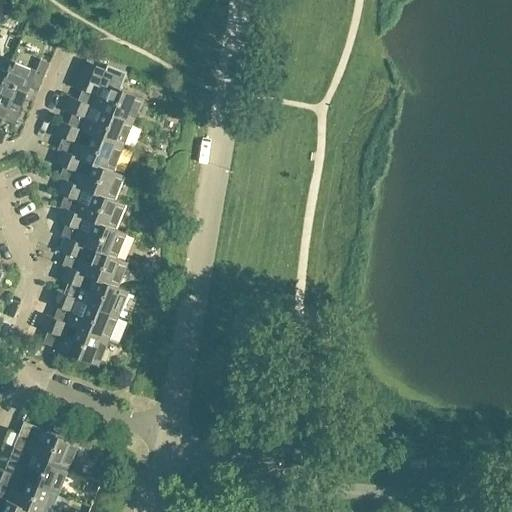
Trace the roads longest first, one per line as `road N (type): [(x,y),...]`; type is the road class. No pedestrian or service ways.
road 1 (residential): [(171,441),(238,22)]
road 2 (residential): [(171,441),(335,491),(511,506)]
road 3 (residential): [(22,379),(6,347),(32,283),(0,207)]
road 4 (residential): [(171,441),(22,379)]
road 5 (residential): [(0,150),(23,142),(63,53)]
